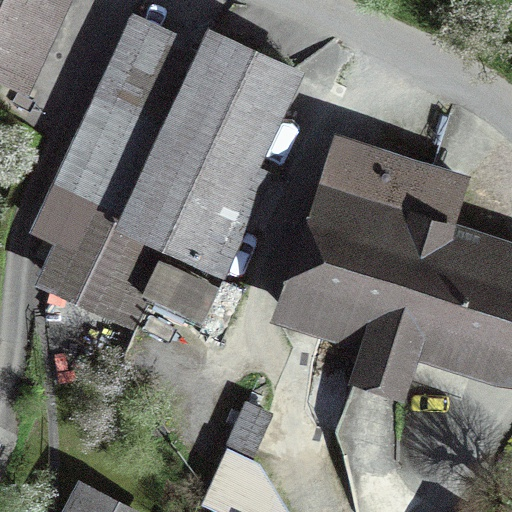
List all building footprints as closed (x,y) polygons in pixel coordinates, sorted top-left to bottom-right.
[(52,0),(0,0),(0,70),(26,82),(62,4),(52,0)] [(98,99),(38,227),(64,240),(47,276),(110,305),(144,231),(206,261),(231,207),(243,212),(261,173),(250,168),(295,72),(212,32),(166,131),(98,99)] [(325,179),(280,305),(327,322),(332,306),(378,321),(359,374),(397,386),(415,333),(504,361),(511,336),(511,263),(443,241),(463,182),(381,156),(368,193),(325,179)] [(244,400),(234,437),(261,445),(272,408),(244,400)] [(125,511),(82,489),(70,511),(125,511)]
